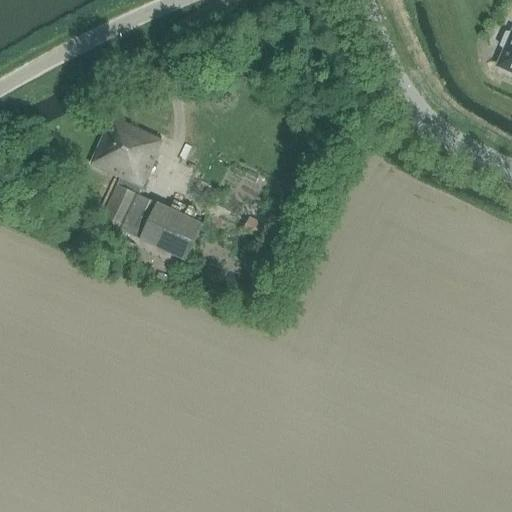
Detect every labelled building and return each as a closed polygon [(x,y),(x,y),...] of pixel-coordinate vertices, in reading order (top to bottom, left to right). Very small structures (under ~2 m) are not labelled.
[(497,67),(511,73),(511,33),(511,36),(506,35),(501,47),(505,50),(497,67)] [(157,156),(154,155),(159,143),(112,121),(90,168),(118,181),(98,223),(120,234),(157,156)] [(202,226),(157,205),(140,241),(185,263),(202,226)] [(252,221),(270,230),(278,214),(259,205),(252,221)] [(271,231),(251,222),(246,233),(265,242),(271,231)] [(137,248),(125,242),(120,254),(132,259),(137,248)]
